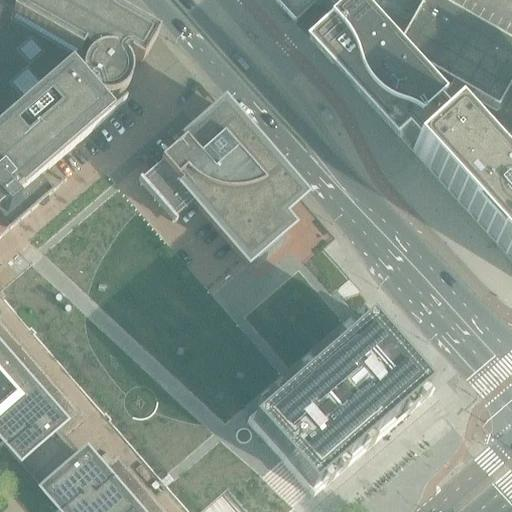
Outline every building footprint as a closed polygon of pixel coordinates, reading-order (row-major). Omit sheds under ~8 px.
[(0,0),(0,276),(208,95),(197,83),(174,104),(169,98),(141,66),(157,37),(92,0),(0,0)] [(441,8),(427,0),(272,0),(294,23),(318,0),(326,8),(335,18),(310,41),(353,88),(354,89),(441,8)] [(511,48),(441,8),(354,89),(511,262),(511,48)] [(160,167),(139,186),(172,224),(193,206),(246,267),(287,231),(278,220),(300,201),(222,112),(182,146),(159,166),(160,167)] [(117,188),(4,285),(193,503),(203,494),(213,485),(223,497),(227,494),(273,454),(312,499),(431,396),(431,395),(366,320),(361,315),(348,299),(339,289),(313,259),(297,273),(243,319),(236,325),(139,213),(118,190),(117,188)] [(323,253),(311,263),(336,292),(348,282),(323,253)] [(60,429),(0,360),(0,443),(18,465),(21,463),(42,445),(43,445),(43,444),(60,429)] [(0,511),(59,511),(43,494),(46,492),(33,477),(21,463),(18,465),(0,443),(0,511)] [(46,492),(43,494),(59,511),(131,511),(99,475),(84,458),(84,459),(68,472),(67,472),(67,473),(46,492)]
